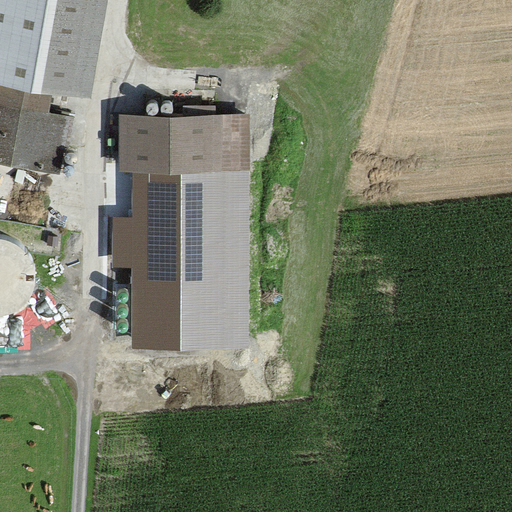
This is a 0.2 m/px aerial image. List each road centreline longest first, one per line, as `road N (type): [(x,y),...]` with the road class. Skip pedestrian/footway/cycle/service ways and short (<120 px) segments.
road 1 (track): [(83,354),(99,89),(115,0)]
road 2 (track): [(75,511),(83,354)]
